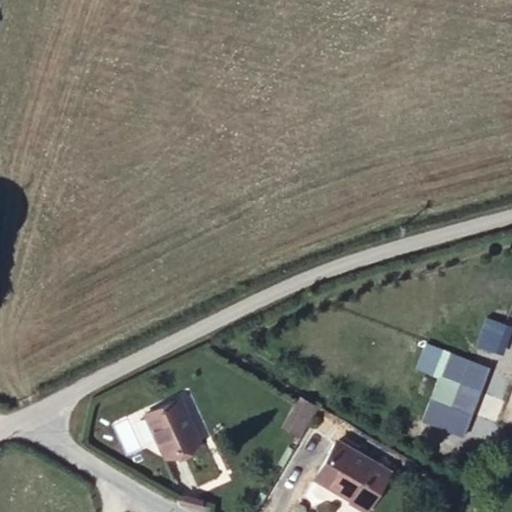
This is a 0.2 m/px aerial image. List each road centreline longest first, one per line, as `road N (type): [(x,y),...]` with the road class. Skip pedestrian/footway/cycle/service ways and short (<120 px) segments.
road 1 (unclassified): [(26,415),(277,289),(511,217)]
road 2 (unclassified): [(176,511),(43,436),(26,415)]
